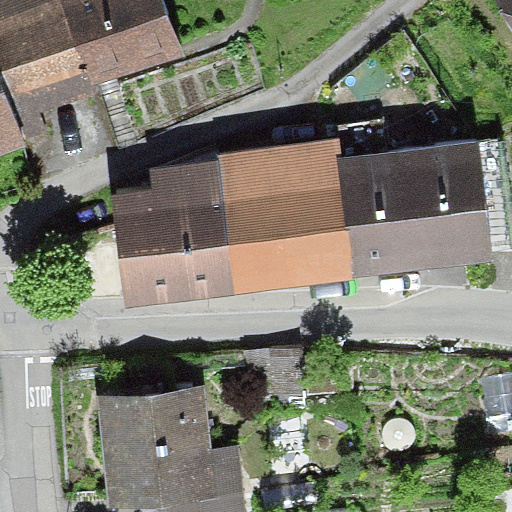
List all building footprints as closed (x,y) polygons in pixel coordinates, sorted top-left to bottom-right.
[(0,0),(0,55),(16,99),(91,72),(65,0),(0,0)] [(163,0),(65,0),(91,72),(96,87),(183,57),(163,0)] [(511,0),(500,0),(511,17),(511,0)] [(0,158),(34,145),(16,99),(0,55),(0,158)] [(214,154),(215,162),(230,285),(351,271),(337,156),(335,140),(214,154)] [(479,141),(412,147),(425,262),(491,255),(479,141)] [(412,147),(337,156),(351,271),(425,262),(412,147)] [(156,189),(112,194),(125,298),(230,285),(215,162),(153,170),(156,189)] [(300,344),(243,349),(248,407),(304,402),(300,344)] [(212,387),(116,391),(120,503),(154,502),(153,511),(237,511),(236,446),(214,446),(212,387)]
